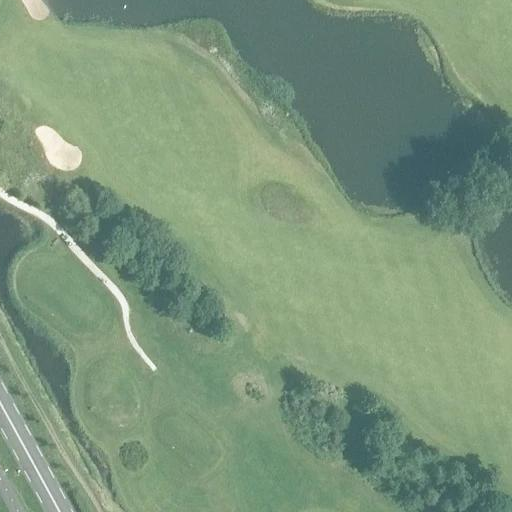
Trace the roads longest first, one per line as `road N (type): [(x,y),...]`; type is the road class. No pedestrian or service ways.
road 1 (unknown): [(100,511),(0,338)]
road 2 (tertiary): [(57,511),(0,406)]
